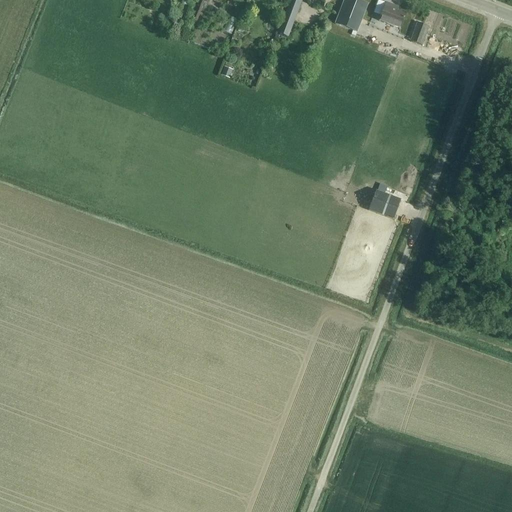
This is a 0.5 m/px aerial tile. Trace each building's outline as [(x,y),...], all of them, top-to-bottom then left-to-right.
[(302,2),(297,0),(291,0),(279,34),(288,38),(302,2)] [(368,5),(358,1),(354,0),(344,0),(335,25),(357,33),(363,16),(368,5)] [(386,5),(379,22),(400,31),(406,15),(394,11),(395,8),(386,5)] [(235,30),(238,18),(232,16),(229,28),(235,30)] [(176,19),(173,27),(179,29),(182,21),(176,19)] [(417,23),(410,42),(422,46),(429,28),(417,23)] [(228,79),(231,70),(224,68),(221,76),(228,79)] [(393,220),(400,201),(375,192),(368,211),(393,220)]
